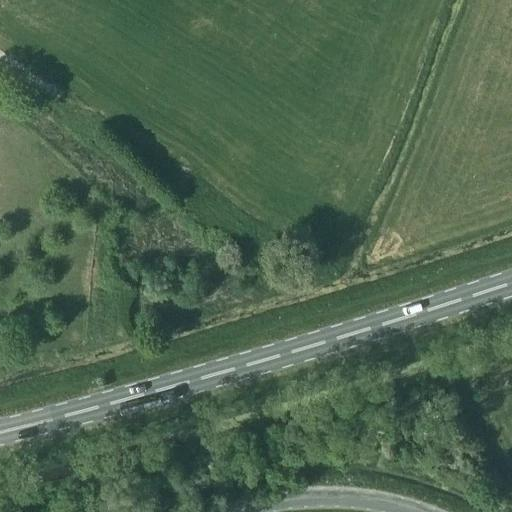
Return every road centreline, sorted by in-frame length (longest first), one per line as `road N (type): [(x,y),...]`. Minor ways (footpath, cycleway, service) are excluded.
road 1 (primary): [(0,429),(336,339),(511,280)]
road 2 (tertiary): [(221,511),(304,494),(365,496),(424,511)]
